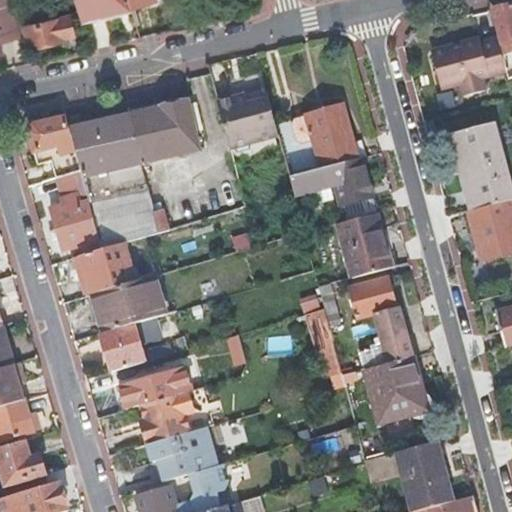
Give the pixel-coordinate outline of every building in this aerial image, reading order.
[(0,0),(0,54),(3,54),(0,44),(24,36),(13,0),(0,0)] [(131,12),(127,0),(75,0),(83,23),(131,12)] [(511,80),(511,6),(494,11),(505,56),(503,57),(507,73),(509,81),(511,80)] [(63,39),(73,36),(69,18),(25,27),(29,48),(60,42),(63,41),(63,39)] [(503,57),(498,40),(481,44),(480,40),(461,45),(462,49),(456,51),(450,47),(436,51),(432,57),(441,91),(461,85),(464,97),(486,91),(483,79),(507,73),(503,57)] [(268,98),(266,91),(244,97),(246,105),(268,98)] [(231,151),(279,137),(275,124),(268,98),(246,105),(244,97),(218,104),(231,151)] [(188,102),(128,115),(141,166),(199,152),(188,102)] [(288,174),(364,152),(362,142),(353,145),(343,105),(275,124),(279,137),(288,174)] [(141,166),(128,115),(89,124),(86,113),(66,119),(80,173),(89,205),(99,242),(102,251),(124,245),(159,234),(152,208),(141,166)] [(80,173),(66,119),(32,127),(31,129),(29,132),(28,135),(42,184),(80,173)] [(511,202),(511,201),(511,190),(495,126),(450,136),(470,213),(511,202)] [(366,158),(364,152),(288,174),(290,179),(361,159),(366,158)] [(372,197),(361,159),(290,179),(294,195),(295,199),(335,188),(340,206),(372,197)] [(63,252),(99,242),(89,205),(81,208),(77,195),(61,200),(62,206),(50,210),(57,232),(54,233),(56,242),(59,241),(63,252)] [(511,201),(511,202),(470,213),(469,213),(482,261),(511,253),(511,201)] [(159,234),(168,232),(160,206),(152,208),(159,234)] [(395,268),(379,213),(333,226),(349,281),(395,268)] [(135,283),(124,245),(102,251),(81,257),(85,271),(81,272),(88,297),(135,283)] [(158,276),(135,283),(88,297),(100,336),(134,326),(155,320),(170,316),(158,276)] [(310,277),(296,281),(300,297),(314,293),(310,277)] [(388,364),(415,357),(402,309),(399,308),(397,308),(388,279),(351,290),(359,319),(375,315),(388,364)] [(511,347),(511,308),(495,313),(505,350),(511,347)] [(155,320),(134,326),(140,346),(161,340),(155,320)] [(134,326),(100,336),(111,374),(163,359),(172,356),(169,347),(142,355),(140,346),(134,326)] [(0,371),(13,367),(2,329),(0,329),(0,371)] [(388,364),(365,370),(379,426),(429,412),(415,357),(388,364)] [(163,359),(111,374),(101,377),(111,411),(144,401),(137,376),(165,368),(163,359)] [(18,366),(13,367),(19,387),(24,386),(18,366)] [(13,367),(0,371),(0,410),(24,403),(19,387),(13,367)] [(194,413),(188,393),(140,407),(145,421),(146,427),(141,428),(147,446),(148,446),(153,445),(190,434),(184,416),(194,413)] [(0,443),(23,437),(33,434),(33,433),(28,417),(24,403),(0,410),(0,443)] [(36,416),(28,417),(33,433),(40,431),(36,416)] [(217,467),(205,429),(190,434),(153,445),(158,462),(165,483),(184,477),(210,470),(217,467)] [(0,443),(0,449),(25,442),(23,437),(0,443)] [(19,485),(47,477),(41,457),(37,459),(35,453),(39,452),(35,439),(25,442),(0,449),(0,468),(6,489),(19,485)] [(420,511),(454,502),(438,442),(395,454),(365,462),(366,466),(371,484),(402,476),(410,474),(420,511)] [(158,462),(153,445),(148,446),(153,464),(158,462)] [(213,482),(210,470),(184,477),(187,490),(213,482)] [(420,511),(410,474),(402,476),(411,511),(420,511)] [(0,490),(0,501),(23,495),(49,487),(47,477),(19,485),(6,489),(0,490)] [(0,511),(67,511),(59,484),(49,487),(23,495),(0,501),(0,511)] [(177,511),(170,488),(137,498),(141,511),(177,511)] [(477,511),(473,497),(454,502),(420,511),(477,511)]
